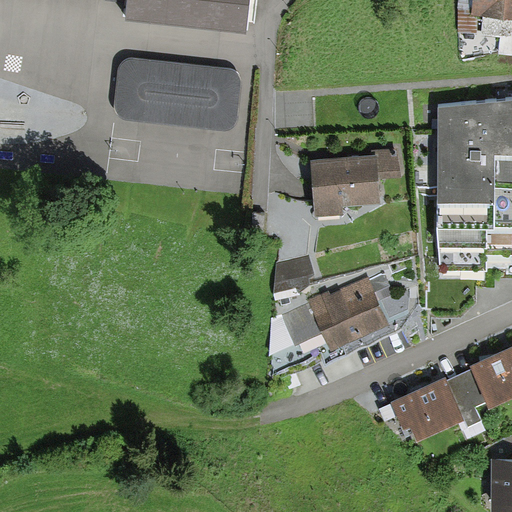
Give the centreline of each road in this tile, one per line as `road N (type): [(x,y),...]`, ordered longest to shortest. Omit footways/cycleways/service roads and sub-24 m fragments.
road 1 (track): [(0,453),(102,424),(226,421),(267,411)]
road 2 (residential): [(511,311),(376,374),(267,411)]
